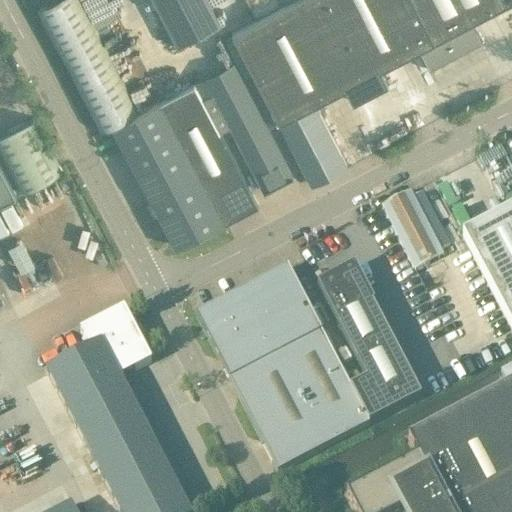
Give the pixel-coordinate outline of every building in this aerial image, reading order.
[(98,131),(112,126),(138,112),(79,0),(52,0),(35,9),(98,131)] [(153,0),(159,9),(178,45),(219,24),(207,0),(153,0)] [(444,61),(412,0),(292,0),(232,32),(233,33),(255,76),(279,122),(313,104),(343,88),(350,102),(386,83),(378,69),(417,49),(428,70),(444,61)] [(412,0),(444,61),(480,42),(469,21),(509,0),(412,0)] [(246,81),(255,76),(233,33),(224,38),(246,81)] [(206,105),(245,85),(241,78),(233,61),(194,82),(206,105)] [(182,147),(218,128),(218,127),(206,105),(194,82),(159,101),(138,112),(112,126),(149,197),(196,173),(182,147)] [(292,176),(245,85),(206,105),(218,127),(228,122),(263,191),(292,176)] [(313,104),(279,122),(311,184),(346,166),(313,104)] [(61,171),(33,118),(0,134),(0,157),(19,193),(61,171)] [(223,222),(258,203),(218,128),(182,147),(196,173),(149,197),(167,232),(175,247),(221,222),(223,222)] [(0,202),(15,195),(0,165),(0,202)] [(413,273),(443,257),(440,252),(413,200),(409,194),(380,209),(413,273)] [(422,195),(413,200),(440,252),(450,248),(422,195)] [(11,204),(1,209),(12,230),(22,225),(11,204)] [(462,240),(511,334),(511,213),(508,215),(462,240)] [(26,237),(12,242),(21,267),(35,262),(26,237)] [(349,392),(368,427),(421,400),(372,307),(375,306),(355,269),(317,288),(367,383),(349,392)] [(286,271),(196,319),(277,475),(368,427),(349,392),(286,271)] [(89,353),(46,375),(117,511),(186,511),(119,382),(151,365),(123,312),(79,335),(89,353)] [(511,511),(511,385),(408,441),(417,459),(346,496),(354,511),(511,511)]
